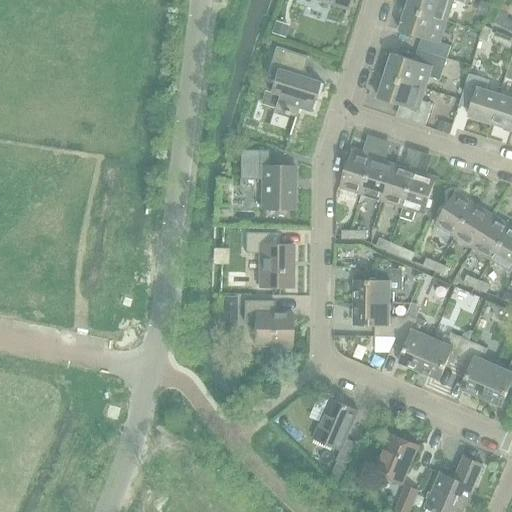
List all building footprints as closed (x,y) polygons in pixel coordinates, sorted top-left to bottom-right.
[(320,0),(346,9),(349,0),(320,0)] [(408,0),(406,8),(447,20),(453,0),(456,0),(464,3),(465,0),(408,0)] [(494,4),(484,0),(480,0),(475,11),(487,17),(494,4)] [(447,20),(406,8),(399,30),(425,38),(422,50),(447,58),(451,45),(440,42),(447,20)] [(289,21),(275,17),(271,29),(285,34),(289,21)] [(487,40),(492,28),(484,25),(479,37),(487,40)] [(278,69),(284,49),(276,46),(266,78),(273,80),(270,91),(280,94),(275,109),(283,111),(283,113),(288,114),(288,113),(296,116),(299,107),(310,111),(316,92),(320,93),(322,83),(278,69)] [(392,53),(385,75),(425,88),(429,76),(440,79),(447,58),(422,50),(418,61),(392,53)] [(459,105),(470,108),(468,116),(490,123),(500,92),(486,88),(489,79),(469,73),(459,105)] [(425,88),(385,75),(378,97),(404,106),(400,117),(425,125),(432,103),(421,100),(425,88)] [(500,92),(490,123),(511,130),(511,129),(511,95),(511,96),(500,92)] [(452,121),(440,117),(437,127),(449,130),(452,121)] [(294,209),(295,165),(267,165),(268,150),(240,149),(240,178),(262,179),(261,209),(294,209)] [(341,187),(361,194),(373,157),(352,150),(341,187)] [(373,157),(361,194),(382,200),(394,163),(373,157)] [(394,163),(382,200),(403,207),(415,170),(394,163)] [(415,170),(403,207),(399,219),(410,223),(414,211),(424,213),(436,177),(415,170)] [(435,224),(454,236),(474,203),(456,191),(435,224)] [(474,203),(454,236),(472,247),(493,214),(474,203)] [(493,214),(472,247),(491,259),(511,226),(493,214)] [(511,226),(491,259),(510,270),(511,266),(511,226)] [(0,227),(0,252),(6,254),(2,274),(25,279),(34,235),(0,227)] [(354,230),(341,229),(341,238),(354,238),(354,230)] [(367,230),(354,230),(354,238),(360,239),(366,239),(367,230)] [(293,287),(294,245),(277,244),(277,232),(245,232),(245,253),(259,253),(258,286),(293,287)] [(34,235),(25,279),(48,284),(51,269),(65,272),(71,242),(34,235)] [(376,245),(388,250),(391,242),(380,237),(376,245)] [(391,242),(388,250),(411,260),(415,252),(391,242)] [(426,257),(423,265),(434,270),(438,262),(426,257)] [(438,262),(434,270),(446,275),(450,267),(438,262)] [(354,280),(354,302),(390,302),(390,289),(402,289),(402,268),(376,268),(376,280),(354,280)] [(463,283),(475,287),(478,279),(466,274),(463,283)] [(478,279),(475,287),(486,292),(490,284),(478,279)] [(292,330),(292,313),(274,312),(274,300),(244,300),(243,321),(254,321),(254,344),(270,344),(269,352),(291,353),(291,330),(292,330)] [(390,302),(354,302),(353,324),(375,324),(375,336),(394,337),(396,337),(405,316),(390,316),(390,302)] [(405,316),(396,337),(407,342),(399,362),(419,371),(433,337),(421,332),(425,321),(406,313),(405,316)] [(433,337),(419,371),(439,379),(448,359),(459,364),(469,340),(450,332),(446,343),(433,337)] [(469,340),(459,364),(470,369),(461,389),(481,397),(495,364),(483,358),(487,348),(469,340)] [(495,364),(481,397),(501,406),(510,386),(511,386),(511,359),(508,369),(495,364)] [(330,398),(313,437),(341,449),(336,460),(347,465),(357,443),(346,438),(358,410),(330,398)] [(402,484),(418,445),(391,433),(374,472),(402,484)] [(425,506),(427,507),(425,511),(462,511),(484,463),(464,455),(459,467),(454,478),(440,472),(425,506)] [(403,511),(408,511),(418,490),(406,484),(396,509),(403,511)]
